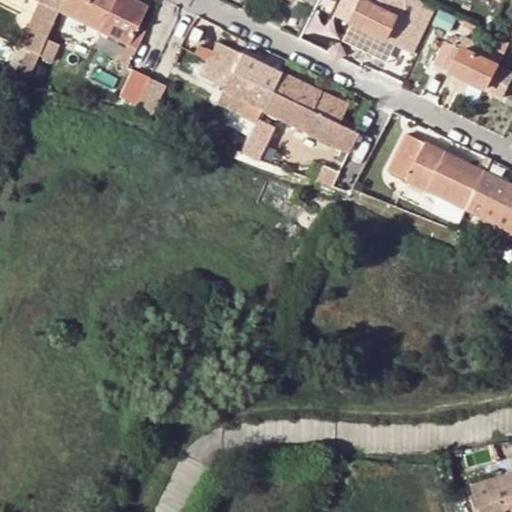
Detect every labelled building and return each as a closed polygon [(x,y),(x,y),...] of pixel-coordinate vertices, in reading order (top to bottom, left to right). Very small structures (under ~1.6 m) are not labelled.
[(59,8),(63,0),(40,0),(43,1),(59,9),(59,8)] [(145,4),(135,0),(64,0),(59,12),(100,31),(126,43),(118,60),(128,64),(144,30),(135,25),(145,4)] [(400,2),(401,0),(341,0),(334,16),(413,54),(431,16),(400,2)] [(431,16),(436,6),(424,0),(401,0),(400,2),(431,16)] [(50,27),(53,20),(59,9),(43,1),(29,30),(45,37),(50,27)] [(42,44),(45,37),(29,30),(21,47),(25,49),(37,54),(42,44)] [(92,48),(118,60),(126,43),(100,31),(92,48)] [(511,79),(511,71),(498,64),(486,59),(491,50),(461,36),(459,41),(448,35),(433,65),(503,98),(511,79)] [(59,45),(46,39),(38,56),(52,62),(59,45)] [(496,39),(491,50),(486,59),(498,64),(507,45),(496,39)] [(440,43),(434,40),(430,47),(436,50),(440,43)] [(209,59),(272,90),(279,75),(216,43),(209,59)] [(31,67),(37,54),(25,49),(15,72),(26,77),(31,67)] [(241,117),(255,124),(257,121),(262,111),(272,90),(209,59),(200,79),(222,89),(221,91),(247,103),(241,115),(241,117)] [(436,72),(427,68),(424,73),(433,78),(436,72)] [(119,95),(135,103),(147,79),(130,71),(119,95)] [(344,106),(279,75),(272,90),(337,121),(344,106)] [(165,86),(147,79),(135,103),(152,111),(165,86)] [(337,121),(272,90),(262,111),(350,153),(361,133),(352,128),(345,125),(337,121)] [(241,115),(247,103),(223,92),(221,96),(218,104),(241,115)] [(221,96),(214,93),(209,104),(216,107),(218,104),(221,96)] [(257,121),(255,124),(249,138),(261,144),(269,127),(257,121)] [(415,163),(484,195),(492,176),(414,139),(405,158),(415,163)] [(475,214),(484,195),(415,163),(407,178),(427,188),(426,191),(440,197),(475,214)] [(511,185),(492,176),(484,195),(511,208),(511,185)] [(406,181),(426,191),(427,188),(407,178),(406,181)] [(511,231),(511,208),(484,195),(475,214),(511,231)] [(460,224),(467,210),(440,197),(433,211),(460,224)] [(510,511),(511,510),(511,477),(476,487),(483,511),(510,511)]
